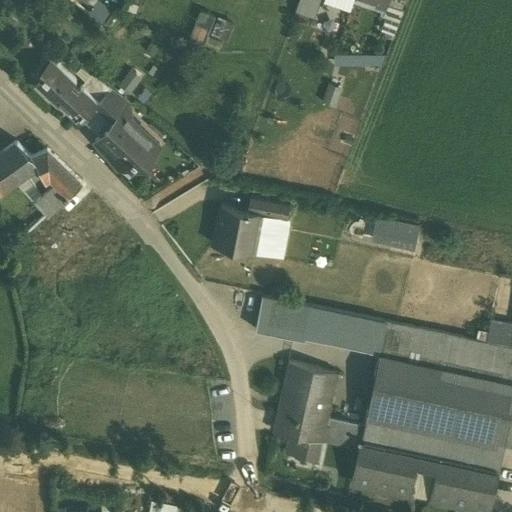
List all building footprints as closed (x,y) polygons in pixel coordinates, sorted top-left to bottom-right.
[(311,4),(299,0),(295,10),(307,14),(311,4)] [(403,9),(390,4),(381,28),(394,33),(403,9)] [(193,31),(226,44),(235,22),(202,8),(193,31)] [(386,63),(386,52),(335,53),(336,64),(386,63)] [(76,80),(56,61),(42,76),(45,79),(38,87),(57,105),(60,101),(71,112),(90,92),(82,85),(78,89),(72,84),(76,80)] [(111,88),(92,74),(82,85),(90,92),(71,112),(81,120),(94,106),(111,88)] [(331,80),(324,99),(338,104),(345,86),(331,80)] [(111,88),(94,106),(103,115),(120,95),(111,88)] [(120,95),(103,115),(111,123),(112,123),(122,112),(123,113),(131,104),(120,95)] [(123,113),(122,112),(112,123),(111,123),(94,141),(126,170),(134,161),(135,162),(144,152),(147,156),(158,145),(123,113)] [(81,182),(47,148),(30,154),(15,139),(0,150),(0,192),(28,172),(43,193),(37,197),(48,212),(59,202),(81,182)] [(289,204),(249,197),(247,208),(247,210),(259,212),(259,214),(286,219),(289,204)] [(244,210),(220,205),(213,244),(251,252),(255,235),(259,214),(259,212),(247,210),(247,208),(244,208),(244,210)] [(286,219),(259,214),(255,235),(282,240),(286,219)] [(376,218),(371,240),(411,250),(416,227),(376,218)] [(385,321),(262,295),(259,311),(306,321),(302,339),(305,339),(306,336),(379,352),(385,321)] [(306,321),(259,311),(255,329),(302,339),(306,321)] [(511,322),(490,318),(485,341),(511,346),(511,322)] [(511,346),(485,341),(385,321),(379,352),(458,368),(446,427),(478,434),(471,466),(499,472),(499,471),(497,470),(503,439),(511,441),(511,346)] [(458,368),(379,352),(367,411),(446,427),(458,368)] [(335,370),(288,360),(283,386),(285,386),(290,387),(291,386),(330,394),(335,370)] [(330,394),(291,386),(290,387),(285,386),(275,431),(292,434),(320,440),(320,439),(325,415),(330,394)] [(446,427),(367,411),(364,426),(360,442),(362,443),(470,465),(471,466),(478,434),(446,427)] [(364,426),(330,418),(331,417),(325,415),(320,439),(358,447),(361,448),(362,443),(360,442),(364,426)] [(320,440),(292,434),(288,452),(316,458),(320,440)] [(470,465),(362,443),(361,448),(358,447),(351,479),(372,484),(371,485),(403,492),(405,486),(413,481),(416,463),(436,467),(432,484),(437,493),(436,499),(472,506),(472,507),(490,511),(499,472),(471,466),(470,465)] [(175,511),(177,502),(151,497),(148,511),(175,511)]
